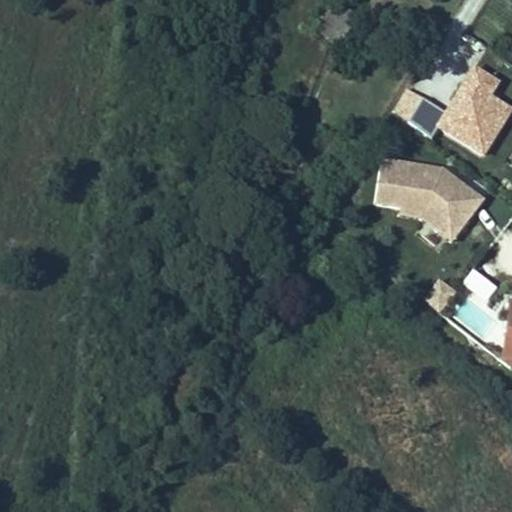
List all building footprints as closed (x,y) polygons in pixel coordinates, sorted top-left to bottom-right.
[(326,0),(317,16),(325,21),(318,32),(338,45),(355,18),(327,0),(326,0)] [(496,84),(473,70),(437,129),(481,156),(498,130),(487,123),(498,104),(488,98),(496,84)] [(437,97),(426,90),(413,112),(425,119),(437,97)] [(423,213),(455,237),(482,201),(441,170),(380,161),(373,206),(423,213)] [(262,301),(279,273),(266,265),(249,293),(262,301)] [(484,313),(499,287),(473,273),(448,318),(486,339),(497,320),(484,313)] [(419,300),(438,313),(454,290),(435,277),(419,300)] [(511,301),(507,301),(502,358),(511,358),(511,301)]
